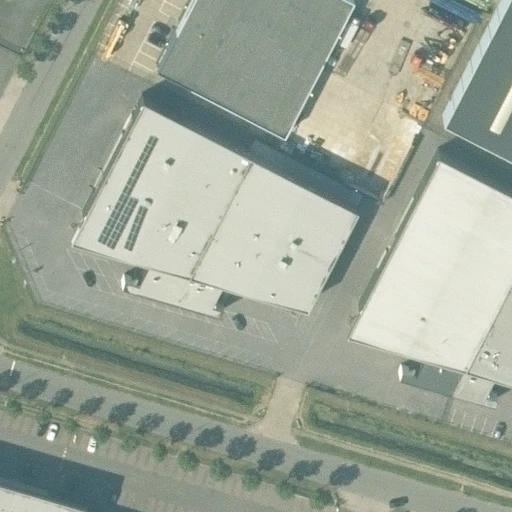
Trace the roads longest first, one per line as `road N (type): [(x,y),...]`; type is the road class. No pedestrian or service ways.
road 1 (unclassified): [(470,511),(0,373)]
road 2 (unclassified): [(0,168),(86,0)]
